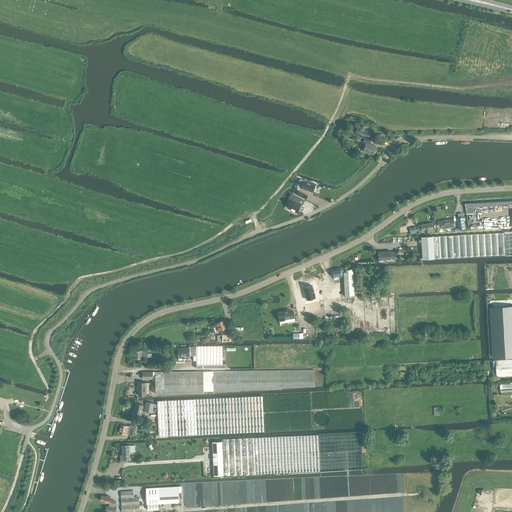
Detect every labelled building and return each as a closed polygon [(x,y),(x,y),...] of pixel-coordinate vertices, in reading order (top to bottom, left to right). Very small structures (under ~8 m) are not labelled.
[(371,133),(364,130),(366,126),(357,123),(355,127),(357,128),(356,128),(355,132),(356,132),(369,137),(371,133)] [(369,153),(369,154),(370,154),(371,154),(372,154),(373,154),(376,147),(369,144),(370,141),(364,139),(363,142),(366,143),(364,151),(369,153)] [(315,184),(300,179),(297,187),(313,192),(315,184)] [(308,196),(299,191),(297,195),(306,200),(308,196)] [(292,200),(288,207),(297,212),(301,204),(297,203),(300,198),(294,195),(292,200)] [(466,203),(466,214),(474,213),(474,206),(487,205),(487,204),(492,204),(492,201),(466,203)] [(470,217),(468,217),(469,230),(485,229),(484,217),(478,217),(478,216),(470,217)] [(453,219),(438,221),(438,226),(441,226),(442,229),(454,227),(453,219)] [(429,232),(429,230),(433,229),(432,223),(421,225),(422,231),(426,230),(426,233),(429,232)] [(511,255),(511,231),(505,232),(504,233),(434,236),(421,237),(423,259),(505,254),(506,256),(511,255)] [(391,251),(378,252),(379,261),(381,262),(382,262),(382,261),(383,261),(383,260),(395,259),(395,252),(391,252),(391,251)] [(341,269),(340,268),(332,270),(334,277),(342,275),(341,273),(344,272),(345,272),(344,268),(341,269)] [(345,272),(344,272),(345,295),(355,295),(353,269),(346,269),(346,272),(345,272)] [(313,289),(305,289),(305,301),(314,301),(313,289)] [(511,305),(492,307),(495,358),(511,356),(511,305)] [(291,311),(278,313),(280,324),(285,323),(285,321),(285,320),(295,318),(294,312),(291,313),(291,311)] [(226,335),(225,329),(226,329),(223,321),(218,323),(214,324),(215,325),(212,326),(215,333),(217,332),(221,331),(222,336),(217,336),(218,342),(231,341),(231,334),(226,335)] [(222,346),(197,346),(197,347),(197,355),(197,368),(226,368),(226,364),(223,364),(222,346)] [(178,349),(178,356),(183,356),(183,359),(190,359),(190,349),(178,349)] [(493,367),(494,377),(496,377),(497,377),(511,375),(511,358),(494,360),(495,367),(493,367)] [(211,371),(203,371),(155,372),(143,372),(143,379),(155,379),(156,394),(204,393),(204,391),(213,391),(239,391),(239,390),(281,389),(281,387),(314,386),(314,369),(238,371),(211,371)] [(511,382),(500,383),(501,392),(511,391),(511,382)] [(147,402),(145,411),(152,413),(153,407),(158,408),(159,436),(229,433),(264,431),(264,430),(263,414),(263,412),(263,397),(262,396),(228,397),(157,401),(157,404),(147,402)] [(145,413),(145,411),(146,407),(143,407),(143,405),(136,404),(134,415),(141,417),(142,412),(145,413)] [(330,419),(330,417),(330,416),(329,415),(328,414),(327,413),(326,412),(325,412),(323,411),(322,412),(320,412),(319,413),(318,413),(317,415),(316,416),(316,417),(316,419),(316,420),(316,421),(317,422),(318,424),(319,425),(320,425),(321,426),(323,426),(324,426),(325,426),(327,425),(328,424),(329,423),(330,422),(330,420),(330,419)] [(128,435),(130,427),(121,425),(120,433),(128,435)] [(222,441),(212,442),(214,476),(224,475),(320,471),(320,472),(363,469),(361,432),(319,434),(319,435),(318,435),(222,439),(222,441)] [(123,454),(120,454),(121,462),(128,462),(128,459),(130,459),(130,452),(134,451),(135,451),(134,445),(123,446),(123,454)] [(147,506),(178,504),(177,488),(146,490),(147,506)] [(133,490),(121,491),(121,511),(125,511),(140,511),(139,497),(134,497),(133,490)] [(106,497),(102,496),(101,501),(105,501),(105,502),(110,504),(109,506),(107,506),(106,511),(111,511),(115,511),(116,508),(114,507),(116,501),(110,499),(111,497),(106,496),(106,497)]
